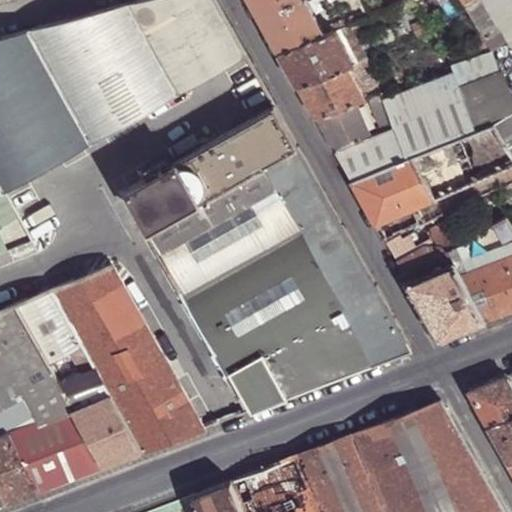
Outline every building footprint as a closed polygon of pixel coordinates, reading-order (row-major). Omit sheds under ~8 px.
[(216,0),(135,0),(0,36),(0,185),(2,189),(246,53),(216,0)] [(251,0),(259,13),(298,0),(251,0)] [(298,0),(259,13),(280,51),(324,34),(321,27),(305,0),(298,0)] [(366,2),(364,0),(355,0),(355,1),(362,12),(366,19),(373,16),(366,2)] [(373,16),(381,13),(373,0),(366,2),(373,16)] [(410,11),(419,7),(415,0),(414,0),(407,3),(410,11)] [(506,67),(511,41),(485,0),(460,0),(483,36),(493,51),(471,59),(455,65),(458,73),(466,90),(485,83),(502,71),(506,67)] [(511,0),(485,0),(511,41),(511,42),(511,0)] [(392,18),(410,11),(407,3),(388,10),(392,18)] [(350,25),(366,19),(362,12),(321,27),(324,34),(336,29),(350,25)] [(424,36),(435,32),(425,17),(416,20),(424,36)] [(354,63),(368,58),(350,25),(336,29),(354,63)] [(354,63),(336,29),(324,34),(280,51),(299,85),(348,66),(354,63)] [(493,51),(483,36),(462,44),(471,59),(493,51)] [(366,99),(348,66),(299,85),(317,117),(358,102),(366,99)] [(466,90),(458,73),(455,74),(462,93),(477,135),(495,128),(494,127),(511,116),(511,86),(502,71),(485,83),(466,90)] [(462,93),(455,74),(384,99),(394,129),(384,133),(371,137),(336,151),(354,182),(417,157),(477,135),(462,93)] [(381,93),(371,97),(384,133),(394,129),(384,99),(381,93)] [(358,102),(317,117),(336,151),(371,137),(358,102)] [(405,334),(275,105),(128,187),(254,408),(379,360),(374,346),(405,334)] [(511,116),(494,127),(495,128),(511,154),(511,116)] [(511,154),(495,128),(477,135),(417,157),(434,198),(437,197),(494,173),(511,164),(511,154)] [(417,157),(354,182),(376,224),(385,219),(413,207),(434,198),(417,157)] [(511,185),(511,164),(494,173),(500,186),(502,190),(511,185)] [(500,186),(494,173),(437,197),(444,210),(453,206),(500,186)] [(437,197),(434,198),(413,207),(421,223),(426,220),(445,211),(444,210),(437,197)] [(465,229),(453,206),(444,210),(445,211),(447,216),(456,233),(465,229)] [(421,223),(413,207),(385,219),(394,236),(421,223)] [(430,227),(447,216),(445,211),(426,220),(430,227)] [(449,249),(461,241),(456,233),(447,216),(430,227),(431,230),(435,237),(439,246),(449,249)] [(463,274),(511,254),(511,228),(506,217),(461,241),(449,249),(463,274)] [(428,245),(439,246),(435,237),(431,238),(414,248),(415,252),(428,245)] [(441,337),(487,320),(463,274),(449,249),(439,246),(428,245),(415,252),(398,262),(441,337)] [(487,320),(511,310),(511,254),(463,274),(487,320)] [(55,377),(105,465),(203,428),(111,265),(50,289),(82,344),(96,369),(64,381),(61,374),(55,377)] [(0,489),(7,503),(105,465),(55,377),(48,364),(82,344),(50,289),(0,309),(0,489)] [(412,348),(405,334),(374,346),(379,360),(412,348)] [(469,389),(489,424),(511,414),(511,388),(505,375),(469,389)] [(505,511),(440,398),(295,454),(308,484),(370,460),(392,511),(505,511)] [(511,414),(489,424),(509,460),(511,458),(511,414)] [(295,454),(231,479),(244,511),(392,511),(370,460),(308,484),(295,454)] [(244,511),(231,479),(194,494),(201,511),(244,511)]
